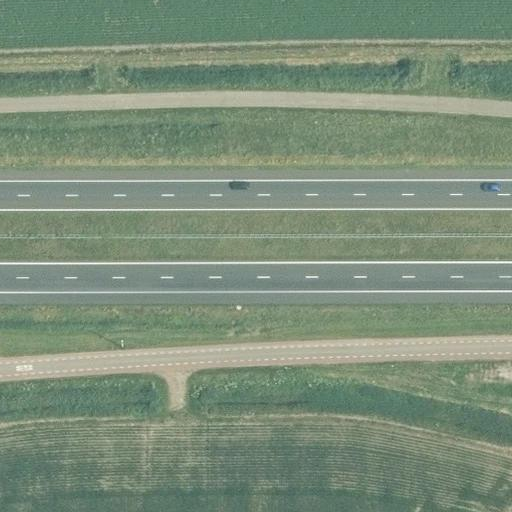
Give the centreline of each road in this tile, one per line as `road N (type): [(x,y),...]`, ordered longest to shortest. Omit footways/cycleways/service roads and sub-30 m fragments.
road 1 (unclassified): [(511,357),(0,379)]
road 2 (unclassified): [(0,106),(225,99),(511,109)]
road 3 (motorway): [(511,197),(0,195)]
road 4 (motorway): [(0,275),(511,276)]
